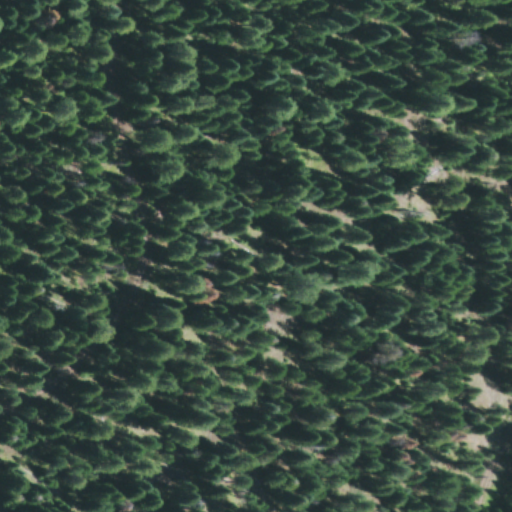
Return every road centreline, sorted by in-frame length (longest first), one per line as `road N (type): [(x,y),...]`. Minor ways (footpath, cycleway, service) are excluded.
road 1 (track): [(511,54),(473,255),(402,434),(355,511)]
road 2 (track): [(0,443),(26,428),(98,303),(103,0)]
